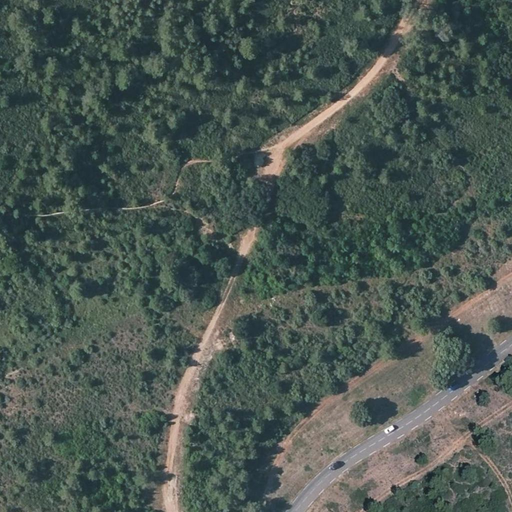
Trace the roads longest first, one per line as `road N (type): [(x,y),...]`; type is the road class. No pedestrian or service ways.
road 1 (track): [(172,511),(168,470),(182,387),(263,214),(276,163),(367,80),(424,0)]
road 2 (tertiary): [(511,345),(335,470),(293,511)]
